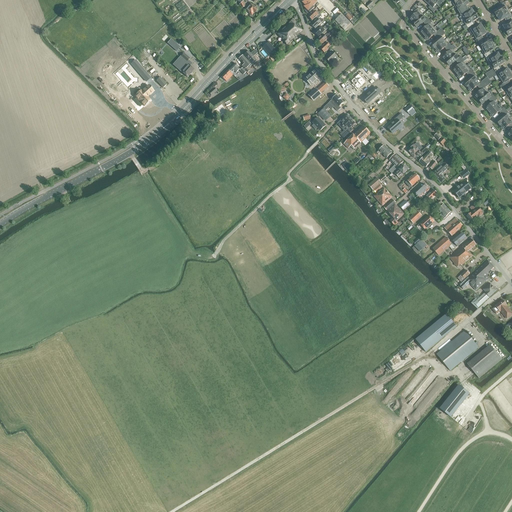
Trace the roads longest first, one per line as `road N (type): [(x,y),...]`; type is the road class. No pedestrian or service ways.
road 1 (track): [(172,511),(425,357),(511,284)]
road 2 (secondary): [(0,224),(144,144),(290,0)]
road 3 (residential): [(511,282),(444,195),(365,121),(316,58),(290,0)]
road 4 (track): [(353,105),(214,257)]
road 5 (residential): [(413,0),(402,24),(511,152)]
